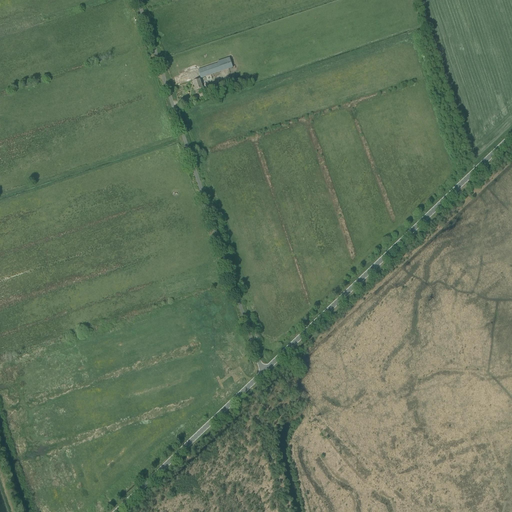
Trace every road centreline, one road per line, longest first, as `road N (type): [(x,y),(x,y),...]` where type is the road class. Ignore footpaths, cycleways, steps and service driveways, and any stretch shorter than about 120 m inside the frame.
road 1 (unclassified): [(262,373),(138,0)]
road 2 (tertiary): [(262,373),(511,138)]
road 3 (tertiary): [(117,511),(262,373)]
